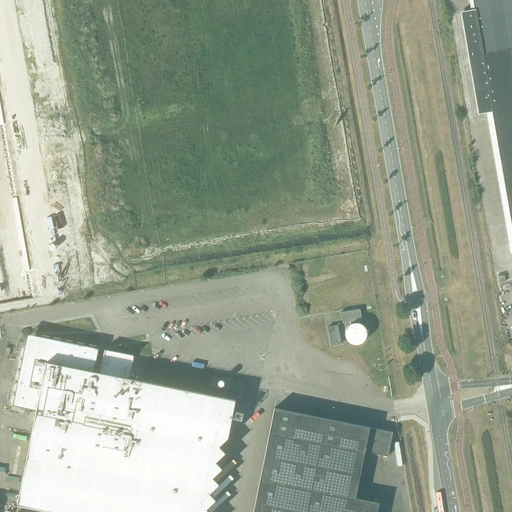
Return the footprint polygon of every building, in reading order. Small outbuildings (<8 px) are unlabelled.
[(511,56),(511,49),(511,48),(511,0),(472,0),(474,9),(462,11),(460,12),(478,114),(480,113),(491,112),(511,230),(511,56)] [(362,320),(360,309),(340,312),(342,323),(362,320)] [(361,323),(360,323),(358,322),(356,322),(355,322),(353,322),(351,323),(350,323),(349,324),(348,325),(347,325),(346,327),(346,328),(345,328),(345,330),(344,331),(344,332),(344,334),(344,335),(344,336),(345,337),(345,338),(346,339),(346,340),(348,342),(349,342),(350,343),(351,344),(352,344),(353,345),(355,345),(356,345),(358,345),(359,344),(360,344),(362,343),(363,342),(364,341),(365,340),(365,339),(366,338),(366,337),(367,335),(367,334),(367,333),(367,332),(367,331),(366,330),(366,329),(366,328),(365,327),(364,326),(363,325),(362,324),(361,323)] [(341,343),(337,325),(327,326),(331,345),(341,343)] [(218,446),(227,437),(235,400),(129,379),(133,355),(104,349),(99,373),(93,371),(98,348),(38,336),(38,338),(37,338),(35,338),(31,339),(30,340),(28,341),(27,343),(26,345),(26,346),(24,345),(12,405),(36,410),(17,504),(54,511),(208,511),(205,509),(215,500),(209,493),(218,484),(212,477),(221,468),(215,462),(224,453),(218,446)] [(376,511),(378,502),(355,498),(364,451),(388,456),(392,432),(274,408),(252,511),(376,511)] [(356,423),(387,427),(388,419),(357,415),(356,423)]
